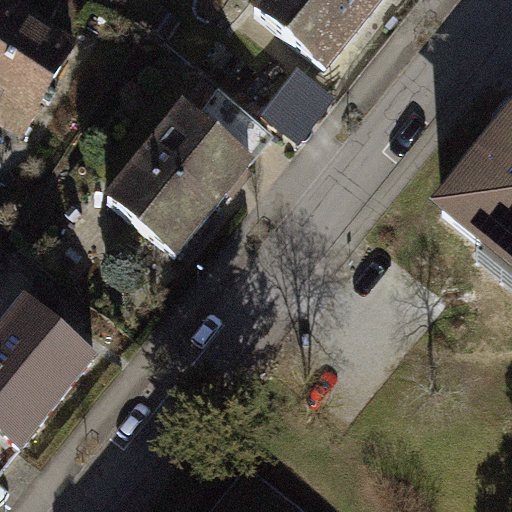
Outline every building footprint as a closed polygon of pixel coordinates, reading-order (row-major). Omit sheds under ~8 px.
[(345,81),(412,0),(281,0),(265,20),(345,81)] [(74,46),(2,8),(0,12),(0,115),(37,132),(74,46)] [(206,117),(131,206),(201,268),(275,179),(206,117)] [(511,177),(470,230),(511,263),(511,177)] [(36,308),(0,351),(0,433),(39,466),(119,373),(36,308)] [(296,511),(246,472),(214,511),(296,511)]
